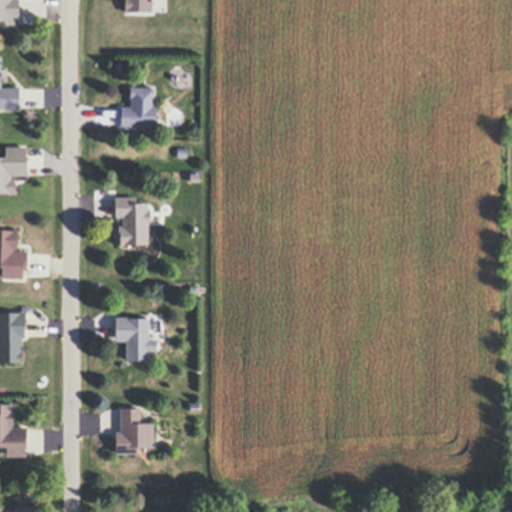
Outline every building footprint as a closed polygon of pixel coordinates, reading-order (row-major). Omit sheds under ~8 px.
[(0,0),(21,0),(21,14),(18,14),(19,23),(0,23),(0,0)] [(155,0),(155,3),(153,3),(153,13),(128,12),(128,0),(155,0)] [(21,106),(0,106),(0,56),(1,56),(1,87),(21,87),(21,106)] [(182,87),(181,88),(180,88),(179,88),(178,88),(177,88),(176,88),(176,87),(175,87),(174,87),(174,86),(173,86),(172,86),(172,85),(171,85),(171,84),(170,83),(170,82),(169,81),(169,80),(169,79),(169,78),(169,77),(169,76),(169,75),(169,74),(170,74),(170,73),(171,72),(171,71),(172,71),(172,70),(173,70),(174,69),(175,69),(176,69),(176,68),(177,68),(178,68),(179,68),(180,68),(181,68),(182,69),(183,69),(184,69),(184,70),(185,70),(185,71),(186,71),(186,72),(187,72),(187,73),(187,74),(188,74),(188,75),(188,76),(188,77),(188,78),(188,79),(188,80),(188,81),(188,82),(187,83),(186,84),(186,85),(185,85),(185,86),(184,86),(183,87),(182,87)] [(188,74),(197,74),(197,86),(195,88),(183,89),(182,87),(183,87),(184,86),(185,86),(185,85),(186,85),(186,84),(187,83),(188,82),(188,81),(188,80),(188,79),(188,78),(188,77),(188,76),(188,75),(188,74)] [(132,108),(133,96),(131,96),(131,88),(133,88),(153,88),(153,97),(153,105),(156,105),(155,125),(122,124),(123,108),(132,108)] [(187,155),(179,155),(179,147),(187,147),(187,155)] [(29,174),(27,174),(19,174),(17,174),(12,175),(12,179),(17,179),(17,192),(12,192),(0,192),(0,157),(8,157),(8,148),(19,148),(27,148),(27,157),(29,157),(29,174)] [(150,215),(150,221),(150,222),(147,222),(147,237),(147,245),(118,245),(118,238),(116,238),(116,229),(121,229),(121,217),(116,217),(116,200),(136,200),(136,205),(143,205),(147,205),(147,213),(150,213),(150,215)] [(25,275),(2,275),(2,265),(0,264),(0,229),(18,229),(18,231),(19,231),(19,237),(18,237),(18,239),(19,239),(19,246),(18,246),(14,246),(14,250),(19,250),(28,251),(28,266),(25,266),(25,275)] [(0,313),(1,313),(7,313),(27,313),(28,322),(28,335),(25,336),(25,351),(25,362),(20,362),(18,362),(0,362),(0,313)] [(149,319),(148,341),(157,341),(157,350),(148,349),(148,359),(131,359),(128,359),(129,339),(117,339),(117,336),(117,318),(129,319),(134,319),(149,319)] [(26,446),(26,455),(23,455),(10,455),(10,446),(7,446),(0,445),(0,404),(16,404),(16,413),(17,413),(17,423),(16,423),(16,427),(28,427),(28,446),(26,446)] [(149,445),(138,446),(138,451),(136,451),(127,452),(127,453),(122,453),(122,452),(119,452),(118,433),(124,433),(123,408),(140,408),(140,423),(154,423),(154,445),(149,445)] [(443,502),(446,506),(440,511),(437,507),(443,502)]
